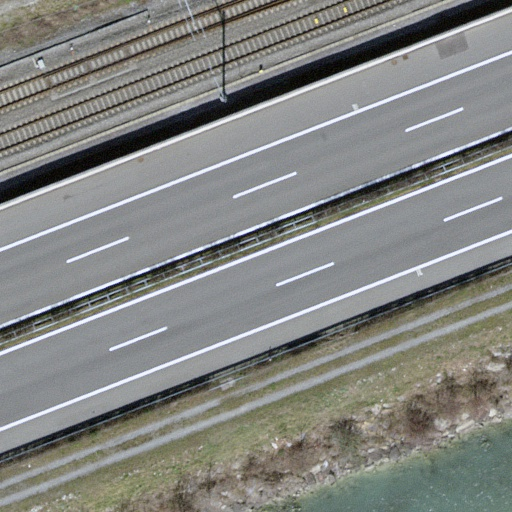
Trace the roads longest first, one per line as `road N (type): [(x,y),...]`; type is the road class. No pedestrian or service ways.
road 1 (motorway): [(0,393),(511,195)]
road 2 (motorway): [(511,87),(0,285)]
road 3 (track): [(0,492),(511,294)]
